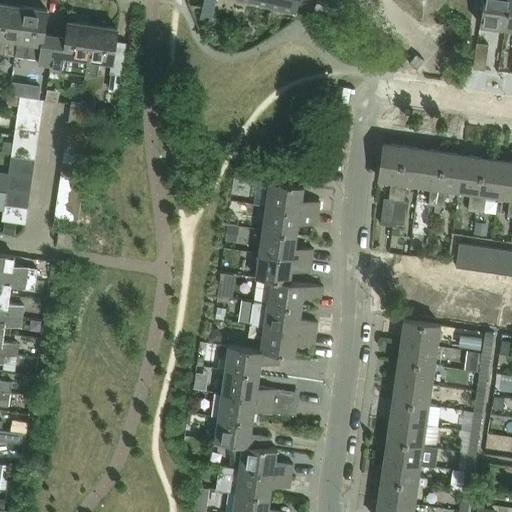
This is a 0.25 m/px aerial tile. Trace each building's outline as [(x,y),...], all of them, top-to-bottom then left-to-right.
[(246,0),(295,11),(297,0),(246,0)] [(397,0),(418,18),(428,7),(432,10),(440,0),(397,0)] [(504,27),(508,0),(482,0),(479,24),(504,27)] [(0,53),(15,56),(23,5),(0,1),(0,53)] [(43,30),(46,9),(23,5),(15,56),(26,57),(28,41),(40,43),(37,62),(49,64),(55,31),(43,30)] [(84,73),(92,24),(67,20),(65,33),(55,31),(49,64),(48,68),(84,73)] [(114,40),(116,27),(92,24),(84,73),(95,75),(98,59),(109,61),(108,72),(120,74),(125,42),(114,40)] [(487,44),(476,42),(472,68),(484,70),(487,44)] [(39,116),(42,98),(18,95),(16,112),(39,116)] [(91,119),(93,106),(70,102),(68,115),(91,119)] [(37,131),(39,116),(16,112),(14,128),(37,131)] [(90,131),(91,119),(68,115),(66,128),(90,131)] [(35,147),(37,131),(14,128),(12,141),(12,143),(35,147)] [(88,143),(90,131),(66,128),(65,139),(88,143)] [(10,154),(12,143),(12,141),(4,139),(2,153),(10,154)] [(86,155),(88,143),(65,139),(63,151),(86,155)] [(391,225),(404,144),(383,141),(378,178),(393,180),(392,184),(390,184),(388,198),(382,197),(379,224),(391,225)] [(33,162),(35,147),(12,143),(10,154),(9,159),(33,162)] [(418,184),(423,147),(404,144),(391,225),(403,227),(407,201),(404,200),(406,186),(404,186),(404,182),(418,184)] [(436,205),(443,150),(423,147),(418,184),(432,186),(432,190),(430,189),(428,204),(436,205)] [(458,190),(463,153),(443,150),(436,205),(443,206),(446,192),(443,191),(444,187),(458,190)] [(85,167),(86,155),(63,151),(61,163),(85,167)] [(476,211),(483,156),(463,153),(458,190),(472,192),(471,195),(469,195),(467,210),(476,211)] [(498,195),(503,159),(483,156),(476,211),(483,212),(485,197),(483,197),(484,193),(498,195)] [(31,177),(33,162),(9,159),(7,171),(7,174),(31,177)] [(511,215),(511,159),(503,159),(498,195),(511,197),(511,201),(509,201),(507,215),(511,215)] [(83,179),(85,167),(61,163),(59,175),(83,179)] [(29,193),(31,177),(7,174),(5,190),(29,193)] [(81,190),(83,179),(59,175),(58,187),(81,190)] [(319,201),(301,198),(303,185),(268,180),(264,205),(318,212),(319,201)] [(79,202),(81,190),(58,187),(56,199),(79,202)] [(27,207),(29,193),(5,190),(5,191),(3,204),(27,207)] [(78,212),(79,202),(56,199),(54,209),(78,212)] [(24,223),(27,207),(3,204),(1,219),(24,223)] [(316,222),(318,212),(264,205),(261,230),(296,234),(298,219),(316,222)] [(76,224),(78,212),(54,209),(53,221),(76,224)] [(76,232),(57,229),(55,244),(74,247),(76,232)] [(294,247),(296,234),(261,230),(257,254),(311,261),(312,250),(294,247)] [(466,269),(470,249),(470,246),(458,244),(455,268),(466,269)] [(478,271),(481,249),(482,247),(470,246),(470,249),(466,269),(478,271)] [(490,273),(494,249),(482,247),(481,249),(478,271),(490,273)] [(502,274),(505,251),(494,249),(490,273),(502,274)] [(511,275),(511,251),(505,251),(502,274),(511,275)] [(12,264),(14,255),(0,252),(0,273),(35,279),(37,267),(12,264)] [(309,271),(311,261),(257,254),(254,276),(257,277),(257,276),(289,281),(289,280),(290,269),(309,271)] [(34,289),(35,279),(0,273),(0,293),(8,294),(9,285),(34,289)] [(322,285),(289,280),(289,281),(257,276),(257,277),(254,302),(300,309),(302,294),(320,297),(322,285)] [(7,301),(8,294),(0,293),(0,312),(21,315),(23,303),(7,301)] [(298,319),(300,309),(254,302),(250,326),(262,327),(315,335),(317,322),(298,319)] [(20,325),(21,315),(0,312),(0,331),(2,332),(9,333),(11,324),(20,325)] [(436,346),(439,324),(402,319),(399,341),(436,346)] [(314,344),(315,335),(262,327),(259,348),(280,352),(293,354),(295,341),(314,344)] [(489,353),(492,331),(484,330),(481,352),(489,353)] [(1,339),(2,332),(0,331),(0,349),(4,350),(16,352),(18,341),(1,339)] [(433,365),(436,346),(399,341),(397,360),(433,365)] [(280,352),(259,348),(227,344),(223,370),(258,375),(260,360),(279,363),(280,352)] [(486,374),(489,353),(481,352),(479,372),(486,374)] [(430,385),(433,365),(397,360),(394,380),(430,385)] [(257,385),(258,375),(223,370),(220,393),(273,401),(275,388),(257,385)] [(484,393),(486,374),(479,372),(476,392),(484,393)] [(427,405),(430,385),(394,380),(391,400),(427,405)] [(0,401),(7,402),(9,391),(0,389),(0,401)] [(481,413),(484,393),(476,392),(473,411),(481,413)] [(272,411),(273,401),(220,393),(217,417),(251,422),(253,408),(272,411)] [(424,425),(427,405),(391,400),(388,420),(424,425)] [(478,432),(481,413),(473,411),(470,431),(478,432)] [(249,433),(251,422),(217,417),(213,440),(228,442),(266,448),(266,447),(268,435),(249,433)] [(422,445),(424,425),(388,420),(385,440),(422,445)] [(0,439),(20,442),(22,431),(0,427),(0,439)] [(475,452),(478,432),(470,431),(467,451),(475,452)] [(419,465),(422,445),(385,440),(382,460),(419,465)] [(276,448),(266,447),(266,448),(228,442),(229,467),(237,468),(237,467),(291,475),(293,463),(274,461),(276,448)] [(472,472),(475,452),(467,451),(464,471),(472,472)] [(416,485),(419,465),(382,460),(379,480),(416,485)] [(289,487),(291,475),(237,467),(237,468),(229,467),(218,465),(214,490),(234,493),(268,498),(270,484),(289,487)] [(470,491),(472,472),(464,471),(462,491),(470,491)] [(413,503),(416,485),(379,480),(376,500),(413,503)] [(467,510),(470,491),(462,491),(459,509),(467,510)] [(267,508),(268,498),(234,493),(230,511),(285,511),(286,511),(267,508)] [(194,500),(193,509),(204,510),(206,502),(194,500)] [(411,511),(413,503),(376,500),(374,511),(411,511)]
